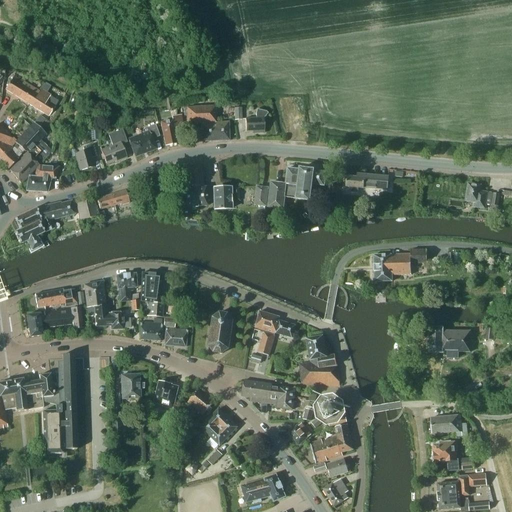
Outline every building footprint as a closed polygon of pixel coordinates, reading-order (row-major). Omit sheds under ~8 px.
[(39,92),(14,76),(5,90),(29,104),(35,94),(37,96),(38,94),(39,92)] [(35,94),(29,104),(48,117),(58,101),(49,96),(49,95),(40,90),(39,92),(38,94),(37,96),(35,94)] [(81,103),(73,100),(70,108),(77,111),(81,103)] [(216,123),(215,107),(186,108),(187,125),(200,124),(201,142),(228,141),(228,123),(216,123)] [(265,112),(256,110),(255,114),(255,118),(244,119),(245,132),(256,131),(256,134),(263,133),(263,131),(264,131),(263,118),(267,114),(265,112)] [(183,127),(181,115),(171,117),(172,121),(160,123),(165,146),(177,144),(174,129),(183,127)] [(45,121),(40,116),(35,122),(39,126),(45,121)] [(27,153),(10,171),(21,184),(39,165),(38,165),(44,159),(51,151),(40,140),(45,135),(33,124),(15,143),(17,145),(11,151),(18,157),(24,151),(29,151),(30,151),(35,156),(33,159),(27,153)] [(159,137),(155,125),(148,128),(149,132),(128,139),(135,158),(156,150),(152,139),(159,137)] [(3,142),(9,135),(0,126),(0,156),(5,151),(1,148),(5,144),(3,142)] [(127,143),(122,130),(108,135),(112,146),(101,151),(106,165),(115,162),(116,163),(126,159),(121,145),(127,143)] [(5,151),(0,156),(0,160),(8,169),(18,159),(10,151),(12,148),(11,147),(16,141),(13,138),(12,138),(9,135),(3,142),(5,144),(1,148),(5,151)] [(96,157),(93,145),(82,148),(83,152),(75,154),(80,171),(93,167),(90,159),(96,157)] [(203,188),(201,164),(184,166),(185,186),(185,189),(180,190),(182,208),(206,206),(205,188),(203,188)] [(58,168),(39,166),(37,170),(34,178),(28,177),(26,191),(47,193),(50,179),(54,179),(55,176),(58,168)] [(284,198),(295,199),(296,199),(299,170),(287,169),(285,185),(270,183),(267,208),(282,210),(284,198)] [(299,169),(299,170),(296,199),(295,199),(295,200),(309,201),(311,185),(323,186),(325,173),(313,172),(313,170),(299,169)] [(176,180),(175,170),(162,171),(163,181),(176,180)] [(350,193),(357,193),(358,188),(388,191),(389,177),(356,174),(356,178),(346,177),(345,187),(351,187),(350,193)] [(339,185),(330,183),(327,198),(337,200),(339,185)] [(480,186),(468,184),(465,201),(474,202),(473,207),(484,209),(485,204),(491,205),(490,210),(496,211),(499,194),(479,191),(480,186)] [(268,188),(257,187),(254,205),(266,207),(268,188)] [(231,209),(230,188),(213,189),(213,210),(231,209)] [(111,195),(114,206),(120,204),(121,206),(129,203),(125,191),(111,195)] [(114,206),(111,195),(96,199),(99,210),(114,206)] [(98,216),(93,200),(77,205),(79,222),(98,216)] [(60,203),(36,209),(43,227),(41,228),(44,233),(54,229),(51,223),(57,221),(56,220),(74,215),(71,202),(61,204),(60,203)] [(136,203),(130,205),(132,212),(138,211),(136,203)] [(36,237),(44,233),(41,228),(43,227),(36,209),(14,219),(19,230),(14,232),(20,245),(26,242),(31,251),(41,246),(36,237)] [(428,263),(427,249),(411,249),(411,254),(374,255),(375,282),(393,281),(393,275),(412,274),(411,264),(428,263)] [(161,275),(141,273),(140,302),(148,303),(146,316),(162,317),(163,305),(158,304),(161,275)] [(136,288),(135,274),(116,276),(117,290),(118,289),(119,302),(131,301),(138,301),(137,294),(130,295),(130,291),(132,291),(131,288),(136,288)] [(86,307),(106,306),(103,281),(83,285),(86,307)] [(76,303),(74,290),(63,292),(63,290),(35,295),(37,308),(55,305),(55,306),(65,304),(65,307),(69,307),(68,304),(76,303)] [(55,311),(57,326),(72,324),(73,330),(82,328),(80,308),(84,307),(82,292),(76,293),(78,308),(55,311)] [(138,301),(131,301),(132,311),(139,310),(138,305),(138,301)] [(108,306),(106,306),(86,307),(87,316),(94,316),(95,327),(111,326),(110,314),(108,314),(108,306)] [(41,328),(57,326),(55,311),(44,312),(44,317),(40,317),(39,314),(26,316),(29,337),(42,336),(41,328)] [(279,317),(259,311),(254,330),(263,332),(258,352),(269,355),(274,336),(279,317)] [(228,314),(219,312),(212,317),(208,346),(213,353),(222,354),(229,349),(233,321),(228,314)] [(111,330),(123,330),(123,328),(130,328),(130,319),(123,319),(123,313),(110,314),(111,326),(111,330)] [(161,320),(153,319),(153,324),(140,322),(140,324),(139,340),(161,342),(161,326),(161,324),(161,320)] [(175,320),(164,319),(163,327),(166,327),(166,330),(165,330),(164,346),(185,348),(186,332),(186,330),(174,329),(174,328),(175,320)] [(279,321),(276,332),(292,337),(296,325),(279,321)] [(444,327),(430,327),(429,352),(443,352),(443,348),(448,348),(448,358),(458,358),(458,352),(470,352),(470,331),(444,330),(444,327)] [(495,328),(485,327),(484,339),(494,340),(495,328)] [(326,357),(322,337),(306,340),(310,363),(299,364),(301,384),(340,387),(334,355),(326,357)] [(0,431),(4,431),(3,428),(7,427),(4,411),(15,408),(15,412),(27,411),(43,407),(42,402),(55,405),(55,411),(42,412),(43,454),(62,454),(62,450),(76,450),(73,359),(73,355),(62,355),(62,362),(58,362),(59,371),(55,372),(56,383),(51,384),(50,374),(39,376),(39,381),(23,383),(22,379),(0,383),(0,431)] [(140,399),(139,375),(120,376),(122,400),(128,399),(134,398),(134,399),(140,399)] [(251,401),(262,403),(263,394),(259,393),(261,383),(244,381),(242,397),(252,398),(251,401)] [(172,385),(159,382),(154,403),(163,405),(163,407),(173,409),(178,387),(171,386),(172,385)] [(272,385),(261,383),(259,393),(263,394),(270,395),(271,394),(279,395),(278,397),(294,398),(295,389),(279,387),(279,388),(272,386),(272,385)] [(212,404),(197,392),(188,403),(202,415),(212,404)] [(270,395),(263,394),(262,403),(277,405),(277,408),(292,410),(294,398),(278,397),(279,395),(271,394),(270,395)] [(333,401),(331,401),(325,402),(324,403),(320,408),(320,409),(321,416),(321,417),(326,421),(327,421),(333,420),(334,426),(347,424),(345,414),(337,416),(338,414),(339,413),(338,406),(338,405),(333,401)] [(122,431),(121,408),(111,408),(112,431),(122,431)] [(168,419),(176,421),(179,411),(170,409),(168,419)] [(208,436),(227,417),(218,409),(200,428),(208,436)] [(313,411),(305,409),(302,420),(310,422),(313,411)] [(461,424),(460,415),(430,417),(431,434),(452,432),(453,437),(468,436),(466,423),(461,424)] [(237,428),(227,417),(208,436),(219,446),(237,428)] [(318,418),(311,423),(315,428),(322,424),(318,418)] [(199,427),(197,421),(186,424),(188,430),(199,427)] [(310,435),(301,424),(299,426),(298,424),(288,433),(298,445),(307,438),(310,435)] [(352,450),(347,425),(334,428),(337,437),(326,440),(325,439),(310,444),(315,465),(342,456),(341,453),(352,450)] [(471,446),(479,445),(478,435),(471,436),(471,446)] [(450,442),(450,440),(441,441),(441,443),(432,444),(434,462),(448,461),(449,472),(459,471),(458,460),(457,460),(456,451),(457,451),(456,441),(450,442)] [(222,455),(217,450),(207,461),(212,466),(222,455)] [(229,469),(233,463),(227,459),(223,465),(229,469)] [(347,472),(343,459),(327,465),(331,478),(347,472)] [(325,463),(313,467),(315,473),(327,470),(325,463)] [(475,471),(474,463),(462,464),(462,472),(475,471)] [(197,467),(194,464),(190,464),(185,469),(192,476),(197,471),(197,467)] [(486,486),(485,473),(458,476),(458,481),(436,483),(438,510),(460,508),(460,511),(489,510),(489,502),(468,504),(467,498),(462,498),(462,496),(470,496),(469,488),(486,486)] [(286,498),(276,475),(263,479),(263,480),(241,486),(246,503),(253,501),(253,504),(261,502),(260,499),(268,497),(269,500),(271,499),(273,503),(286,498)] [(348,491),(341,480),(333,484),(323,489),(334,507),(348,498),(345,493),(348,491)]
